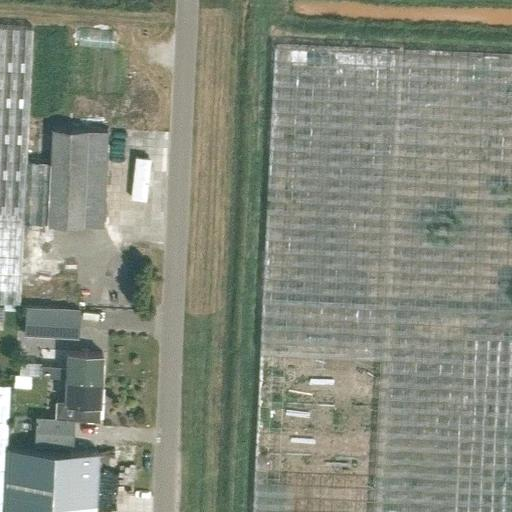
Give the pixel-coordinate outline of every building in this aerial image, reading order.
[(25,161),(33,26),(0,24),(0,297),(18,298),(23,221),(102,225),(108,129),(51,125),(50,162),(25,161)] [(511,511),(511,55),(275,45),(252,511),(511,511)] [(24,333),(40,334),(79,336),(80,307),(42,305),(25,304),(24,333)] [(66,375),(102,377),(103,352),(67,350),(67,365),(41,364),(41,375),(66,376),(66,375)] [(35,371),(35,361),(19,360),(18,370),(35,371)] [(100,419),(101,402),(102,377),(66,375),(66,376),(65,400),(59,399),(58,417),(74,418),(100,419)] [(9,445),(13,383),(0,382),(0,511),(95,511),(98,450),(9,445)] [(73,444),(74,418),(58,417),(39,416),(37,442),(73,444)]
